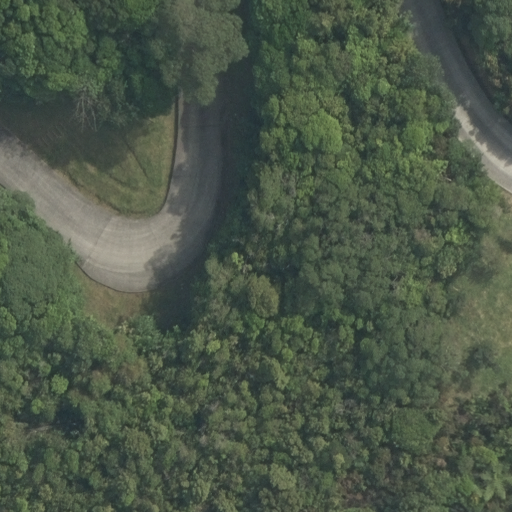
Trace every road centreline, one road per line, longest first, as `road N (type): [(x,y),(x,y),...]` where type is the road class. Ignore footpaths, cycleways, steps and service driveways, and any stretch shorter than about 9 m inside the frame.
road 1 (track): [(0,160),(97,249),(141,254),(169,239),(199,187),(199,0)]
road 2 (track): [(413,0),(448,108),(511,166)]
